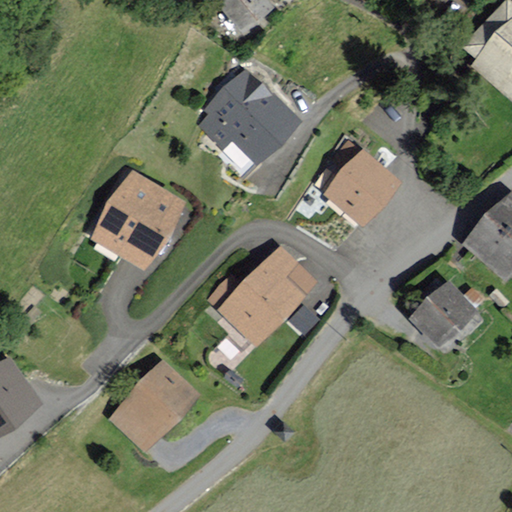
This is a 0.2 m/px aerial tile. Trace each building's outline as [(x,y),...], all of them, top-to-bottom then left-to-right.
[(220,0),(240,28),(271,6),(266,0),(220,0)] [(471,0),(413,0),(411,4),(445,32),(471,0)] [(511,10),(503,2),(467,45),(482,58),(477,63),(511,93),(511,10)] [(267,93),(245,70),(206,107),(216,117),(207,125),(225,143),(232,136),(236,133),(261,159),(297,125),(267,93)] [(398,183),(363,153),(327,194),(362,224),(398,183)] [(180,206),(132,177),(96,237),(143,266),(180,206)] [(511,269),(511,197),(469,243),(505,276),(511,269)] [(298,262),(283,248),(257,274),(223,309),(257,342),(280,318),(302,296),(283,277),(298,262)] [(472,313),(448,286),(415,316),(439,343),(472,313)] [(8,361),(0,366),(0,430),(38,403),(23,382),(8,361)] [(195,396),(163,367),(117,417),(149,446),(195,396)] [(283,421),(274,431),(285,441),(294,431),(283,421)]
